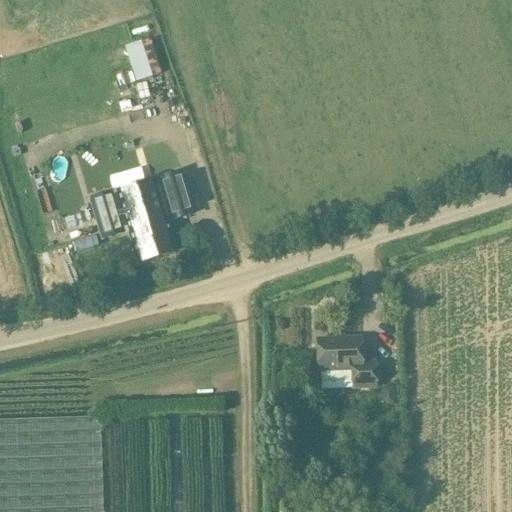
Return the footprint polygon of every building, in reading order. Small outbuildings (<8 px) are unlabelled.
[(135,82),(152,77),(140,39),(123,45),(135,82)] [(105,64),(110,86),(130,82),(125,60),(105,64)] [(128,235),(137,264),(176,252),(167,223),(194,215),(182,174),(180,174),(157,181),(154,182),(155,183),(124,192),(116,195),(115,191),(88,199),(101,242),(128,235)] [(317,340),(319,372),(352,371),(353,389),(376,389),(375,363),(362,363),(361,338),(317,340)] [(393,407),(392,391),(380,392),(381,402),(387,407),(393,407)] [(0,420),(0,511),(102,511),(100,418),(0,420)]
